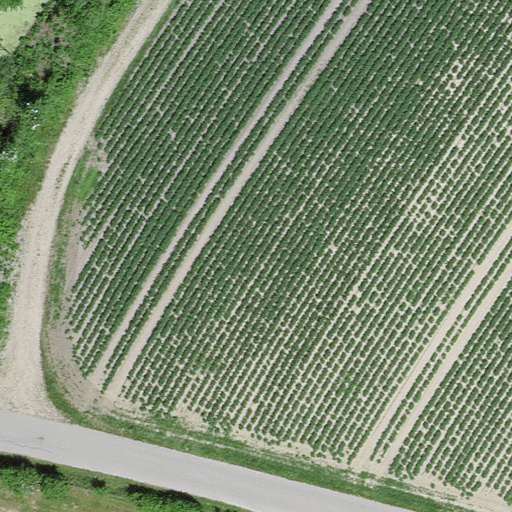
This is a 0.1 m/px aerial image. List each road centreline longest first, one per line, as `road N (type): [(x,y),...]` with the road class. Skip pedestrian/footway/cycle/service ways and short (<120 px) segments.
road 1 (track): [(33,441),(38,295),(54,196),(119,69),(167,0)]
road 2 (residential): [(0,435),(292,511)]
